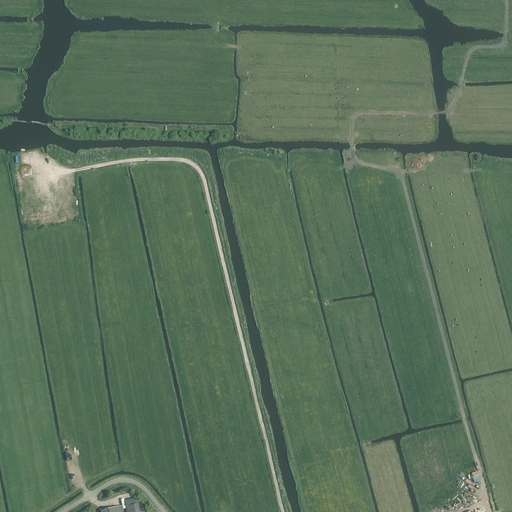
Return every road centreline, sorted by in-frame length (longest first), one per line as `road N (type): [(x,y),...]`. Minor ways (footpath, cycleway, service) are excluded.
road 1 (track): [(283,511),(199,170),(175,159),(133,158),(72,171)]
road 2 (track): [(400,172),(489,511)]
road 3 (track): [(506,0),(504,43),(468,53),(448,112)]
road 4 (track): [(435,113),(360,113),(351,121),(357,161)]
road 5 (track): [(357,161),(397,172),(443,163),(481,172)]
road 6 (unclassified): [(63,511),(117,480),(140,485),(163,511)]
